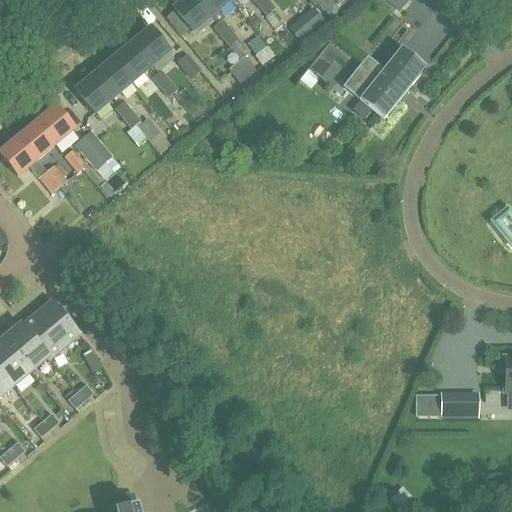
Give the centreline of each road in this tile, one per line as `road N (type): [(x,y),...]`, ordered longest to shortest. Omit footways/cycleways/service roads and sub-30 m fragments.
road 1 (residential): [(511,305),(465,292),(434,270),(412,233),(407,199),(409,175),(450,110),(511,57)]
road 2 (residential): [(0,107),(129,0)]
road 3 (residential): [(124,379),(36,254)]
